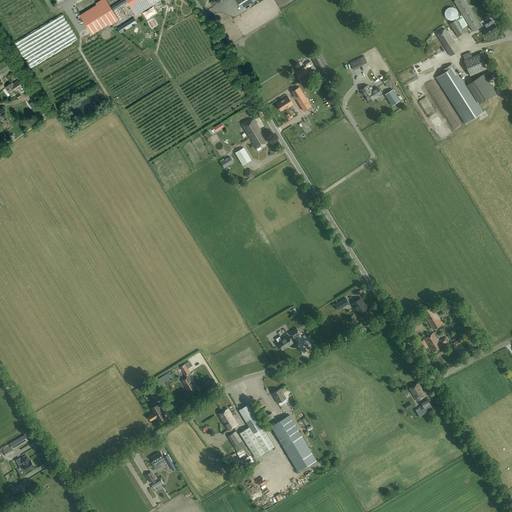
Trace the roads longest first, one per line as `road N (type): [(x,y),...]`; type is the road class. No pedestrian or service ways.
road 1 (tertiary): [(194,0),(390,316)]
road 2 (unclassified): [(74,489),(227,386),(294,364),(390,316)]
road 3 (tertiary): [(511,509),(432,381)]
road 4 (unclassified): [(74,489),(0,370)]
